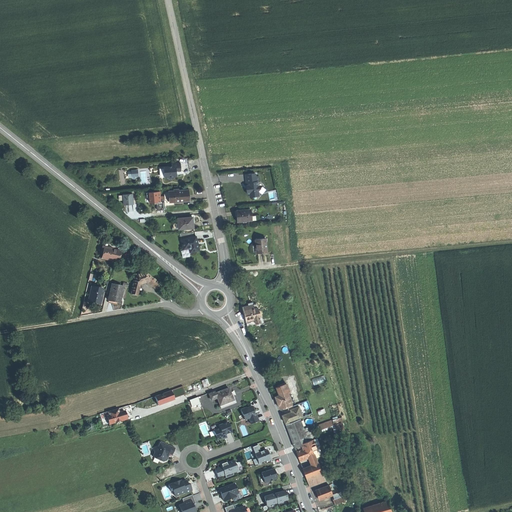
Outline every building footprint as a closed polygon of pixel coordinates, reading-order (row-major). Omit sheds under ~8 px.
[(171,166),(158,167),(159,178),(167,177),(169,181),(171,181),(173,176),(175,177),(175,174),(175,171),(180,170),(180,163),(171,163),(171,166)] [(255,174),(245,175),(246,183),(247,183),(247,186),(247,189),(246,190),(247,194),(250,194),(250,197),(259,196),(258,191),(260,188),(257,185),(257,182),(258,182),(258,176),(255,177),(255,174)] [(188,190),(169,191),(169,202),(174,202),(189,201),(188,196),(188,190)] [(169,191),(164,192),(164,200),(165,206),(175,205),(174,202),(169,202),(169,191)] [(165,210),(165,206),(164,200),(160,200),(159,192),(146,193),(146,197),(149,197),(150,203),(156,202),(157,210),(161,210),(165,210)] [(132,194),(123,194),(124,204),(128,204),(133,204),(132,194)] [(251,210),(236,211),(237,216),(237,222),(242,222),(242,221),(247,221),(247,222),(252,221),(252,217),(251,210)] [(193,218),(178,219),(179,230),(194,229),(193,223),(193,218)] [(195,236),(181,240),(183,248),(189,247),(190,252),(198,251),(197,245),(199,244),(199,243),(199,241),(196,242),(195,236)] [(266,238),(256,239),(256,245),(258,245),(258,247),(259,253),(267,253),(266,238)] [(103,247),(102,253),(103,254),(102,259),(119,263),(121,252),(114,251),(109,250),(109,248),(103,247)] [(145,272),(136,274),(131,294),(138,296),(140,284),(143,283),(147,282),(156,289),(160,285),(145,272)] [(123,288),(112,285),(109,301),(114,302),(120,303),(122,295),(123,289),(123,288)] [(104,290),(92,287),(88,301),(94,303),(100,304),(104,290)] [(249,305),(243,306),(244,313),(246,320),(261,316),(258,308),(254,308),(253,304),(249,305)] [(261,316),(246,320),(247,324),(252,325),(254,325),(254,323),(257,323),(263,322),(261,316)] [(208,378),(202,380),(204,387),(210,385),(208,378)] [(286,383),(276,387),(279,395),(287,392),(289,391),(286,383)] [(156,405),(186,396),(184,387),(153,395),(156,405)] [(229,388),(215,393),(217,398),(220,406),(234,400),(231,393),(229,388)] [(234,400),(220,406),(221,408),(236,403),(234,397),(232,392),(231,393),(234,400)] [(279,395),(275,396),(278,403),(280,408),(284,406),(285,408),(292,405),(287,392),(279,395)] [(198,397),(190,400),(192,406),(200,403),(198,397)] [(256,415),(255,415),(253,411),(252,406),(246,408),(241,410),(245,420),(249,418),(251,424),(259,421),(257,417),(256,415)] [(290,412),(282,415),(284,419),(285,423),(301,417),(300,413),(301,412),(299,406),(289,410),(290,412)] [(118,409),(108,412),(109,416),(109,417),(107,418),(109,424),(127,419),(126,416),(125,413),(119,414),(119,413),(118,409)] [(341,417),(330,420),(332,424),(335,436),(346,433),(341,417)] [(300,419),(286,424),(291,439),(306,433),(304,428),(300,419)] [(330,420),(316,424),(318,429),(321,429),(320,427),(332,424),(330,420)] [(219,428),(213,430),(217,440),(222,438),(226,436),(225,434),(231,432),(228,422),(219,426),(219,428)] [(291,439),(295,449),(300,447),(302,446),(302,445),(309,442),(307,437),(306,433),(291,439)] [(158,446),(153,448),(155,452),(153,456),(158,458),(159,460),(163,462),(166,461),(166,459),(165,457),(167,456),(167,455),(168,455),(168,453),(172,455),(175,448),(160,442),(158,446)] [(300,447),(295,449),(298,455),(299,459),(309,456),(314,454),(312,449),(311,446),(303,449),(304,450),(302,451),(300,447)] [(260,453),(255,455),(258,463),(265,460),(266,461),(271,460),(270,456),(269,455),(267,451),(263,452),(263,451),(260,452),(260,453)] [(319,464),(322,463),(318,452),(314,454),(318,464),(319,464)] [(314,454),(309,456),(313,466),(318,464),(314,454)] [(266,462),(266,461),(265,460),(258,463),(255,455),(252,456),(256,466),(266,462)] [(367,460),(351,465),(362,501),(377,496),(367,461),(367,460)] [(370,460),(367,461),(377,496),(377,497),(380,496),(370,460)] [(222,467),(215,470),(217,474),(218,477),(224,475),(226,478),(233,475),(232,472),(238,470),(237,469),(238,467),(236,463),(234,462),(234,461),(221,466),(222,467)] [(313,466),(303,469),(307,478),(309,477),(322,472),(319,464),(318,464),(313,466)] [(261,473),(264,482),(277,478),(276,475),(274,469),(261,473)] [(322,472),(309,477),(312,486),(325,481),(322,472)] [(179,481),(168,485),(171,491),(173,490),(174,494),(178,492),(179,495),(185,493),(192,490),(189,484),(187,483),(186,480),(182,482),(181,482),(179,481)] [(234,484),(219,489),(220,490),(221,490),(222,492),(221,492),(224,501),(236,496),(235,494),(234,492),(237,491),(234,484)] [(329,485),(316,490),(317,495),(319,499),(326,496),(327,497),(332,495),(333,495),(329,485)] [(280,492),(275,494),(277,502),(278,503),(283,501),(288,499),(285,490),(280,492)] [(270,495),(264,497),(267,505),(277,502),(275,494),(270,495)] [(191,495),(182,498),(184,503),(179,505),(181,511),(195,511),(194,508),(193,504),(195,503),(192,495),(191,495)] [(343,496),(333,500),(335,504),(345,501),(343,496)] [(391,511),(389,502),(379,504),(380,511),(391,511)] [(379,503),(364,507),(364,511),(380,511),(379,504),(379,503)]
